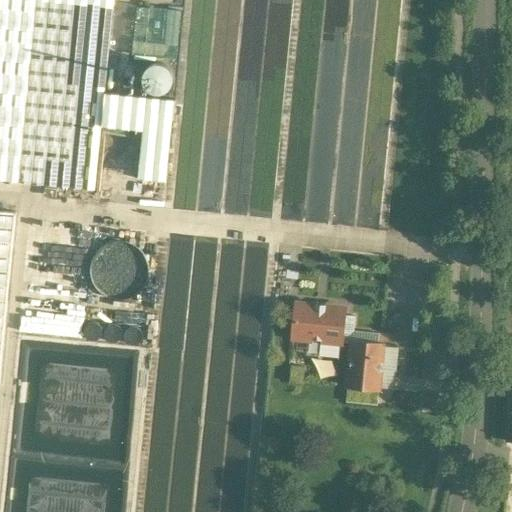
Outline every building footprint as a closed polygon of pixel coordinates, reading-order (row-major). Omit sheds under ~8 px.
[(0,0),(0,179),(96,189),(102,126),(106,92),(114,0),(0,0)] [(166,64),(162,63),(157,63),(153,63),(149,66),(146,69),(144,72),(143,77),(143,81),(145,85),(148,89),(151,91),(155,93),(160,93),(164,92),(168,90),(171,87),(173,83),(174,79),(173,75),(172,70),(169,67),(166,64)] [(176,99),(106,92),(102,126),(144,130),(145,113),(174,116),(176,99)] [(145,113),(144,130),(139,178),(168,180),(174,116),(145,113)] [(0,385),(17,212),(0,210),(0,385)] [(93,226),(34,220),(22,331),(82,337),(93,226)] [(109,243),(104,246),(100,249),(96,253),(93,258),(92,263),(91,269),(91,274),(93,280),(95,285),(98,289),(102,293),(107,296),(112,298),(118,299),(123,299),(129,298),(134,295),(138,292),(142,289),(146,284),(148,279),(149,274),(149,268),(148,263),(146,257),(144,253),(140,248),(135,245),(131,243),(125,241),(120,241),(114,241),(109,243)] [(345,308),(297,303),(293,337),(342,342),(345,315),(345,308)] [(356,316),(345,315),(342,342),(352,343),(352,342),(378,344),(380,333),(354,330),(356,316)] [(94,322),(91,322),(88,324),(86,326),(84,329),(84,332),(85,335),(87,338),(90,340),(93,341),(96,340),(99,339),(101,337),(103,334),(103,331),(102,327),(100,325),(97,323),(94,322)] [(114,324),(111,324),(108,326),(105,328),(104,331),(104,334),(105,337),(107,340),(109,342),(112,343),(116,342),(119,341),(121,339),(122,336),(123,332),(122,329),(120,327),(117,325),(114,324)] [(134,326),(131,327),(128,328),(125,330),(124,333),(124,336),(125,340),(127,342),(129,344),(132,345),(136,345),(139,343),(141,341),(142,338),(143,335),(142,332),(140,329),(137,327),(134,326)] [(383,344),(378,344),(352,342),(352,343),(348,386),(379,389),(383,344)] [(377,405),(379,389),(348,386),(346,402),(377,405)] [(111,499),(107,486),(31,475),(28,498),(18,496),(15,511),(105,511),(106,503),(110,504),(111,499)]
